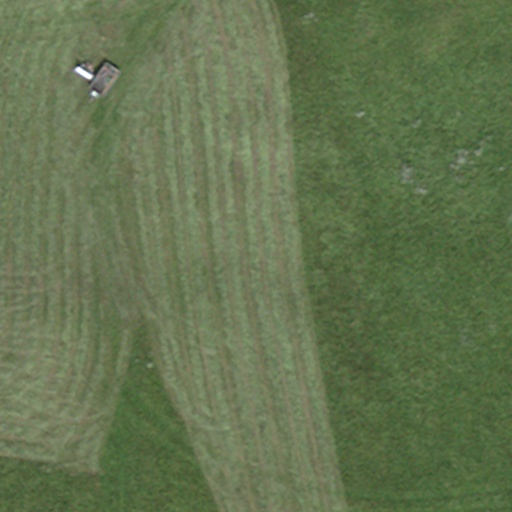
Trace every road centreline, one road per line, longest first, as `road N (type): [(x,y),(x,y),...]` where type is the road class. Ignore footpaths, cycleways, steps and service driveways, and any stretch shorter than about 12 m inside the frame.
road 1 (track): [(142,21),(114,90),(100,189),(107,511)]
road 2 (track): [(0,17),(142,21)]
